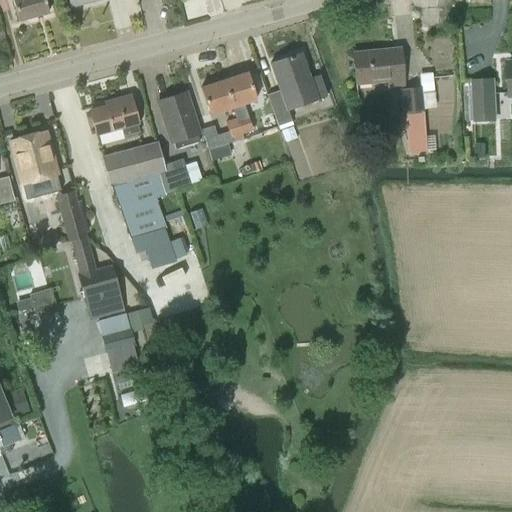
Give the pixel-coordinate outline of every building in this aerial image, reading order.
[(11,0),(17,22),(47,14),(43,0),(11,0)] [(66,0),(69,8),(99,0),(66,0)] [(386,83),(387,89),(403,87),(399,49),(351,54),(354,86),(386,83)] [(286,112),(325,98),(317,77),(308,80),(299,55),(269,66),(278,92),(266,97),(277,128),(290,123),(286,112)] [(223,82),(231,109),(255,101),(246,74),(223,82)] [(474,122),(494,121),(492,81),(472,82),(474,122)] [(231,109),(223,82),(199,89),(208,117),(231,109)] [(405,115),(407,141),(409,153),(426,152),(422,110),(420,94),(419,89),(399,91),(402,115),(405,115)] [(433,93),(420,94),(422,110),(435,109),(433,93)] [(156,103),(170,144),(172,143),(175,152),(199,144),(196,135),(198,135),(184,94),(156,103)] [(129,97),(111,102),(112,106),(89,112),(95,135),(119,128),(122,138),(138,134),(135,124),(136,123),(129,97)] [(246,116),(235,120),(239,135),(241,135),(252,131),(246,116)] [(239,135),(235,120),(224,123),(227,133),(215,137),(212,127),(202,131),(208,150),(232,142),(240,140),(242,139),(241,135),(239,135)] [(361,136),(365,135),(362,125),(357,127),(360,137),(361,136)] [(21,185),(56,175),(44,132),(9,142),(21,185)] [(240,140),(232,142),(233,148),(244,144),(242,139),(240,140)] [(163,171),(162,166),(156,143),(102,158),(109,187),(111,186),(134,253),(167,244),(154,204),(155,203),(153,198),(165,194),(160,174),(163,171)] [(485,145),(474,144),(474,158),(485,158),(485,145)] [(230,156),(227,145),(208,151),(211,161),(230,156)] [(165,194),(190,185),(181,160),(162,166),(163,171),(160,174),(165,194)] [(252,164),(240,169),(243,176),(254,172),(252,164)] [(0,204),(13,201),(7,178),(0,179),(0,204)] [(111,267),(94,272),(73,192),(55,197),(68,243),(70,242),(79,276),(77,276),(89,321),(123,312),(111,267)] [(178,240),(167,244),(173,261),(184,257),(178,240)] [(47,290),(27,296),(32,311),(51,305),(47,290)] [(124,314),(97,322),(101,338),(104,351),(132,344),(129,331),(124,314)] [(134,385),(131,369),(117,372),(120,387),(134,385)] [(153,387),(119,396),(122,408),(156,399),(153,387)] [(21,392),(7,396),(14,416),(28,411),(21,392)] [(0,421),(8,418),(0,398),(0,421)]
